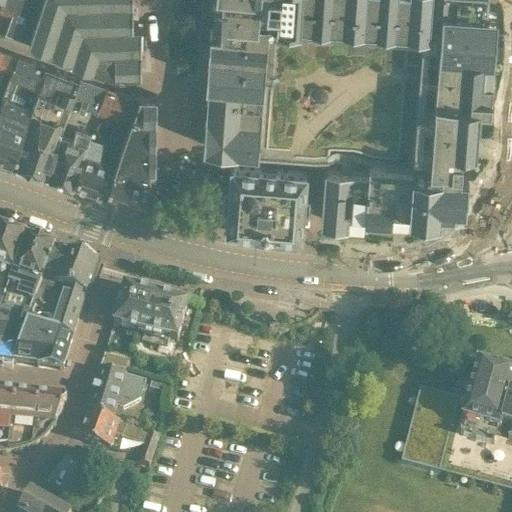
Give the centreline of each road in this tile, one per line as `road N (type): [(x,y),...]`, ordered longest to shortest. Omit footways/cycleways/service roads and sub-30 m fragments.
road 1 (residential): [(301,511),(361,276)]
road 2 (primary): [(145,240),(233,262),(361,276)]
road 3 (residential): [(82,387),(125,233)]
road 4 (primary): [(125,233),(0,188)]
